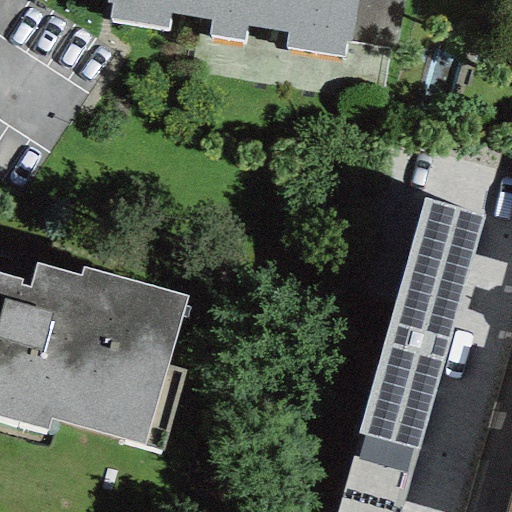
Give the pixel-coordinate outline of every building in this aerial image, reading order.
[(168,14),(211,21),(208,35),(243,41),(246,26),(287,33),(284,48),(342,57),(344,42),(350,43),(356,0),(106,0),(106,4),(111,5),(109,19),(166,28),(168,14)] [(402,0),(356,0),(350,43),(394,50),(402,0)] [(419,449),(483,216),(421,199),(357,432),(365,434),(419,449)] [(19,279),(0,273),(0,417),(47,432),(51,418),(161,450),(184,370),(167,365),(186,298),(81,268),(79,276),(35,263),(28,288),(18,285),(19,279)] [(399,511),(419,449),(365,434),(358,461),(351,457),(336,511),(399,511)]
